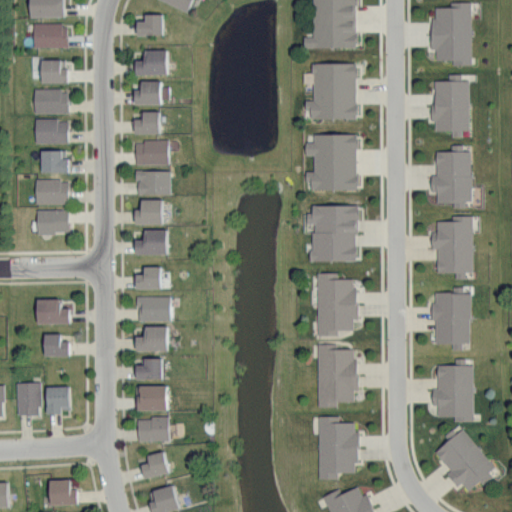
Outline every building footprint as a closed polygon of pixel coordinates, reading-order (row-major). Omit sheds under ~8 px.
[(65,0),(33,0),(33,16),(66,15),(65,0)] [(193,0),(164,0),(189,11),(193,0)] [(359,3),(359,0),(314,0),(315,37),(306,36),(306,47),(358,46),(358,41),(360,40),(359,32),(357,32),(357,4),(359,3)] [(473,63),(455,63),(455,59),(439,59),(437,49),(433,48),(433,34),(434,34),(434,17),(437,17),(437,7),(452,6),(453,1),(472,1),(473,63)] [(165,13),(148,13),(148,20),(140,21),(140,34),(165,34),(165,13)] [(68,26),(64,26),(64,22),(36,22),(36,47),(69,46),(68,26)] [(169,49),(148,49),(148,52),(147,52),(146,59),(138,59),(139,74),(169,73),(169,49)] [(69,67),(66,67),(66,59),(63,59),(63,58),(44,58),(44,81),(69,81),(69,67)] [(357,76),(360,76),(360,70),(357,71),(357,63),(314,63),(314,72),(316,72),(316,100),(307,99),(308,109),(313,109),(313,117),(359,117),(358,113),(359,113),(360,103),(357,103),(357,76)] [(471,129),(463,129),(463,135),(454,136),(454,129),(437,129),(437,120),(433,120),(433,104),(437,104),(436,80),(451,79),(451,73),(463,73),(463,80),(470,80),(471,129)] [(163,80),(144,80),(144,89),(138,89),(138,103),(163,103),(163,80)] [(69,92),(63,92),(62,88),(37,88),(37,112),(70,112),(69,92)] [(161,111),(146,111),(146,112),(142,112),(142,118),(138,118),(137,132),(162,132),(161,111)] [(69,121),(59,121),(59,118),(38,118),(38,142),(69,142),(69,121)] [(358,148),(361,148),(360,139),(358,138),(358,134),(316,133),(316,141),(308,141),(308,154),(316,154),(316,171),(309,170),(308,180),(313,180),(313,188),(358,189),(358,184),(360,184),(360,174),(358,174),(358,148)] [(170,139),(146,139),(146,142),(138,142),(139,163),(170,163),(170,139)] [(472,150),(464,151),(464,144),(453,144),(453,151),(438,150),(438,174),(434,175),(434,191),(438,191),(439,201),(455,201),(455,206),(467,207),(467,200),(473,200),(472,150)] [(67,149),(67,157),(70,157),(70,172),(45,171),(44,149),(67,149)] [(171,170),(144,170),(144,169),(138,169),(138,179),(143,179),(143,180),(141,180),(140,194),(172,193),(171,170)] [(70,181),(63,181),(62,178),(38,178),(39,203),(70,202),(70,181)] [(164,198),(144,198),(144,209),(138,209),(138,223),(164,223),(164,198)] [(359,205),(314,204),(314,213),(309,213),(310,223),(317,223),(317,231),(315,232),(314,249),(312,249),(312,260),(357,260),(357,255),(359,255),(359,245),(357,245),(357,233),(359,233),(359,219),(361,219),(362,208),(359,208),(359,205)] [(70,209),(40,209),(40,233),(57,233),(57,230),(70,229),(70,209)] [(474,215),(454,215),(454,220),(439,220),(439,231),(435,231),(434,247),(439,247),(440,271),(456,271),(457,277),(467,277),(467,270),(474,271),(474,215)] [(169,228),(147,228),(147,232),(146,232),(146,239),(138,239),(138,253),(169,253),(169,228)] [(162,265),(146,266),(147,273),(138,274),(138,288),(163,287),(162,265)] [(358,288),(355,288),(355,278),(339,278),(339,272),(319,272),(320,333),(340,333),(340,329),(355,328),(354,318),(360,318),(358,288)] [(473,292),(465,292),(465,286),(455,286),(455,291),(437,291),(437,302),(434,302),(434,319),(437,319),(437,342),(454,342),(454,348),(464,348),(464,341),(472,341),(473,292)] [(172,295),(139,295),(139,305),(144,305),(144,306),(141,306),(141,318),(172,319),(172,295)] [(62,298),(40,298),(40,322),(71,322),(71,308),(63,307),(62,298)] [(169,325),(148,325),(148,328),(147,328),(147,335),(138,335),(139,350),(170,349),(169,325)] [(71,340),(63,340),(63,333),(47,333),(47,355),(71,355),(71,340)] [(355,348),(338,348),(338,344),(320,343),(320,405),(339,405),(339,400),(355,400),(354,389),(361,389),(359,359),(355,359),(355,348)] [(163,357),(144,357),(144,364),(139,364),(138,378),(164,377),(163,357)] [(475,364),(467,364),(467,357),(458,357),(458,365),(440,364),(439,388),(435,388),(435,404),(439,404),(440,415),(456,415),(456,420),(476,420),(475,364)] [(42,381),(43,405),(40,405),(40,414),(32,415),(32,413),(20,413),(18,382),(42,381)] [(169,384),(142,384),(142,385),(138,385),(138,395),(140,395),(140,408),(169,408),(169,384)] [(64,410),(72,408),(71,385),(50,386),(49,412),(63,412),(64,410)] [(170,415),(153,416),(153,418),(140,419),(140,440),(171,439),(170,415)] [(355,421),(341,422),(341,415),(321,415),(321,477),(339,477),(340,471),(357,471),(356,461),(360,461),(361,432),(356,431),(355,421)] [(464,428),(458,433),(455,429),(447,434),(451,439),(438,451),(452,469),(449,472),(459,484),(463,482),(469,490),(482,480),(484,484),(495,475),(490,471),(496,466),(464,428)] [(165,451),(150,454),(152,462),(144,464),(147,478),(170,471),(165,451)] [(78,489),(73,489),(73,478),(52,480),(53,504),(79,502),(78,489)] [(10,481),(0,481),(0,505),(11,505),(10,481)] [(175,484),(155,489),(155,490),(152,491),(153,497),(152,497),(153,501),(152,501),(155,511),(163,511),(181,507),(175,484)] [(377,511),(368,493),(364,495),(359,485),(343,494),(340,488),(325,496),(333,511),(377,511)]
